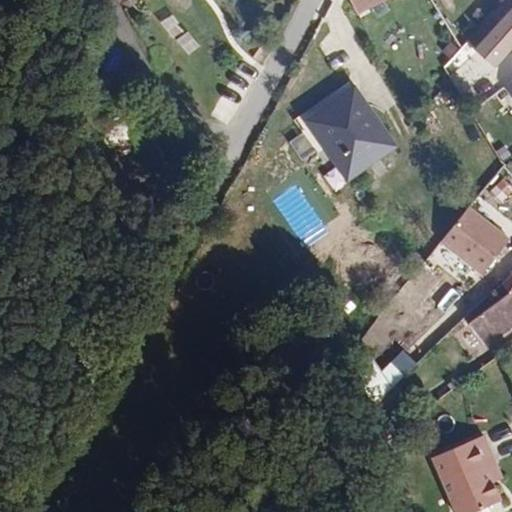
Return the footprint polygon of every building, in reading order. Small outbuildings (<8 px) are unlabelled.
[(350,0),(357,12),(378,0),(350,0)] [(511,0),(510,0),(469,43),(476,54),(493,69),(511,49),(511,0)] [(392,141),(345,76),(292,115),(320,153),(328,148),(347,172),(392,141)] [(228,81),(211,116),(229,124),(246,89),(228,81)] [(441,95),(458,122),(470,115),(453,88),(441,95)] [(462,209),(434,244),(477,276),(503,240),(489,230),(487,233),(482,230),(480,222),(462,209)] [(298,293),(288,279),(273,291),(283,304),(298,293)] [(511,292),(487,308),(503,333),(511,327),(511,292)] [(503,333),(487,308),(471,320),(487,344),(503,333)] [(486,468),(492,465),(481,439),(436,460),(448,487),(425,498),(431,511),(457,511),(459,511),(474,511),(502,499),(493,483),(486,468)] [(499,479),(492,465),(486,468),(493,483),(499,479)]
